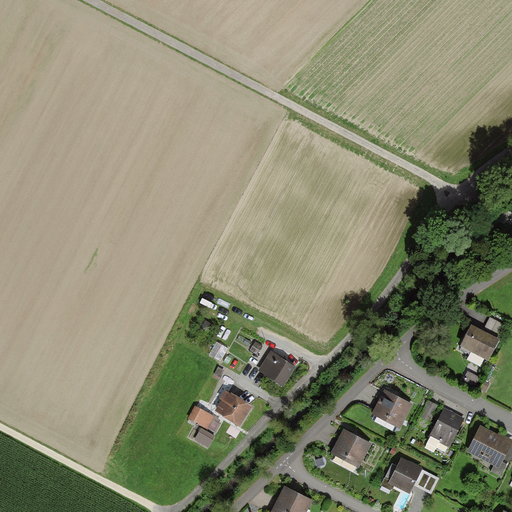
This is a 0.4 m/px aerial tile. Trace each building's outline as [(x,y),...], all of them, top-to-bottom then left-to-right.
[(507,339),(479,322),(465,346),(493,362),(507,339)] [(211,355),(223,361),(231,348),(219,341),(211,355)] [(297,366),(271,351),(264,364),(273,369),(270,373),(287,383),(297,366)] [(253,403),(227,389),(217,410),(243,423),(253,403)] [(416,404),(388,391),(376,419),(404,432),(416,404)] [(434,423),(439,404),(429,401),(423,420),(434,423)] [(217,418),(197,407),(191,419),(211,430),(217,418)] [(471,422),(448,409),(432,437),(455,450),(471,422)] [(511,454),(511,441),(484,427),(471,452),(504,469),(511,454)] [(374,442),(348,429),(336,454),(362,467),(374,442)] [(427,467),(407,459),(398,480),(388,476),(382,488),(396,494),(399,486),(415,493),(427,467)] [(313,511),(319,501),(289,486),(275,511),(313,511)]
